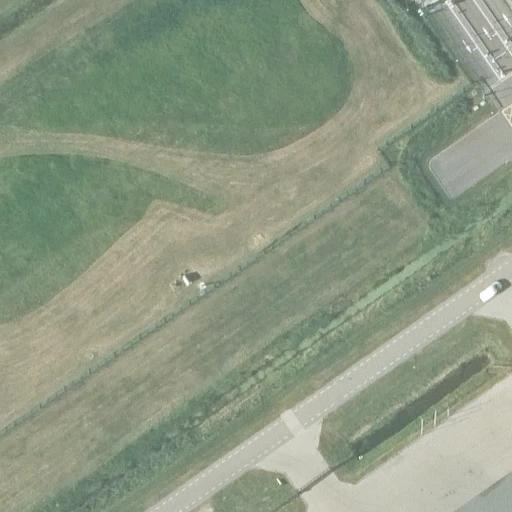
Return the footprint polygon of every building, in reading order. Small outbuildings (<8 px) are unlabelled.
[(224,0),(263,66),(330,27),(323,16),(335,10),(329,0),(312,0),(309,2),(307,0),(224,0)] [(411,67),(401,75),(412,88),(422,81),(411,67)] [(400,99),(411,124),(438,112),(427,87),(400,99)] [(211,275),(356,184),(308,109),(170,195),(211,259),(164,288),(180,314),(220,289),(211,275)] [(511,511),(511,503),(499,511),(511,511)]
